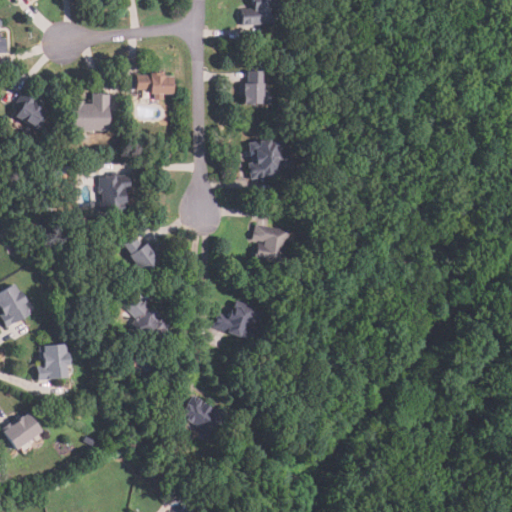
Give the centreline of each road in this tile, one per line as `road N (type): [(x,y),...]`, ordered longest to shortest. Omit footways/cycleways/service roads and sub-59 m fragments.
road 1 (residential): [(201,0),(199,215)]
road 2 (residential): [(202,54),(183,40),(54,54)]
